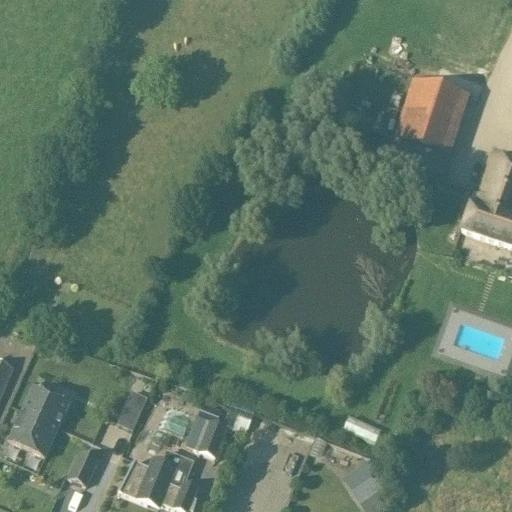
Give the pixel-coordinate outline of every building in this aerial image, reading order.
[(413,80),(406,101),(465,121),(471,100),(413,80)] [(474,197),(462,235),(511,251),(511,163),(491,157),(477,198),(474,197)] [(0,400),(12,373),(0,368),(0,400)] [(19,416),(57,433),(67,410),(30,393),(19,416)] [(204,410),(200,421),(215,427),(219,416),(204,410)] [(124,413),(116,429),(131,436),(138,420),(124,413)] [(43,463),(57,433),(19,416),(6,446),(43,463)] [(196,421),(187,443),(200,448),(197,456),(214,463),(225,432),(209,426),(196,421)] [(79,454),(67,483),(85,490),(97,462),(79,454)] [(133,466),(117,497),(152,511),(158,511),(160,509),(167,511),(192,511),(195,504),(192,503),(197,492),(183,486),(191,467),(165,456),(161,467),(151,462),(147,472),(133,466)] [(369,464),(343,482),(363,511),(376,511),(393,471),(372,463),(371,467),(369,464)]
